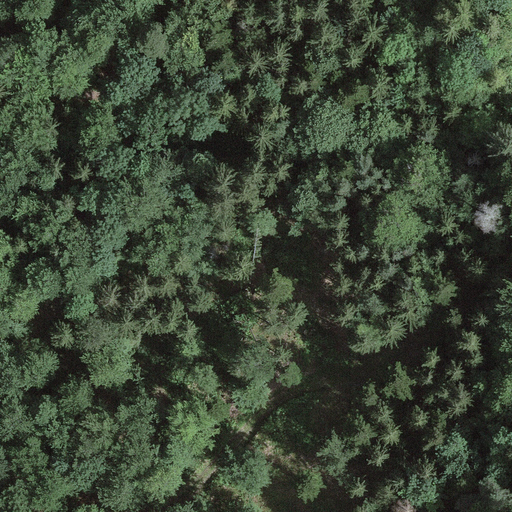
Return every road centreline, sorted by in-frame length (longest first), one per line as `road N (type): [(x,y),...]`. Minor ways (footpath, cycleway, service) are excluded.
road 1 (track): [(157,511),(205,472),(261,400),(388,360),(462,285),(511,256)]
road 2 (track): [(204,62),(0,112)]
